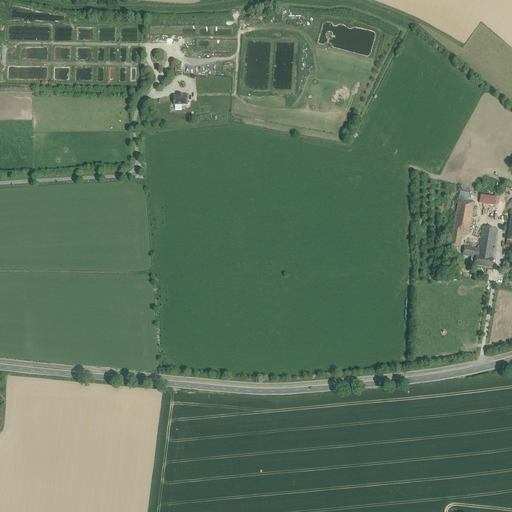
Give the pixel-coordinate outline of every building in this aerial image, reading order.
[(187,95),(173,96),(174,105),(188,105),(187,95)] [(460,192),(459,201),(468,202),(469,194),(460,192)] [(453,232),(462,234),(469,235),(474,204),(471,203),(471,204),(467,204),(468,202),(459,201),(453,232)] [(498,231),(483,229),(480,250),(479,253),(489,255),(489,254),(494,254),(498,231)] [(480,250),(465,248),(464,257),(472,258),(476,259),(476,257),(478,258),(479,253),(480,250)] [(489,255),(479,253),(478,258),(476,257),(476,259),(472,258),(471,266),(493,270),(495,260),(493,260),(494,254),(489,254),(489,255)]
